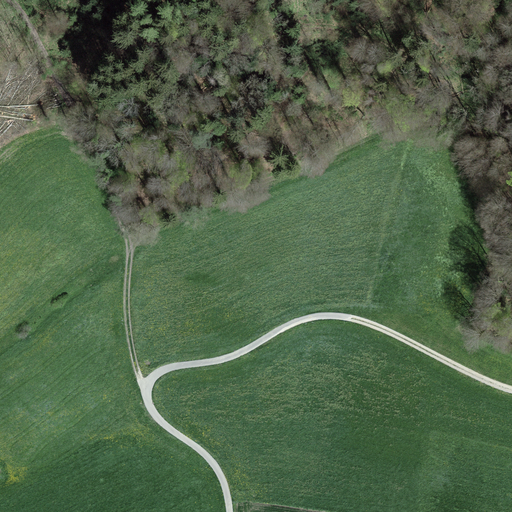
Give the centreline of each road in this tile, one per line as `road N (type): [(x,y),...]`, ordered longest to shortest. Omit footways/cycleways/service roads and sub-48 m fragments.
road 1 (track): [(146,389),(167,367),(218,360),(322,315),(375,325),(511,389)]
road 2 (track): [(146,389),(127,317),(134,228),(67,101)]
road 3 (track): [(229,511),(218,471),(154,414),(146,389)]
